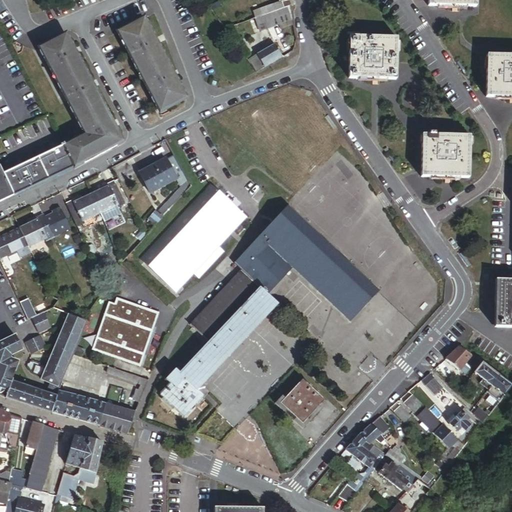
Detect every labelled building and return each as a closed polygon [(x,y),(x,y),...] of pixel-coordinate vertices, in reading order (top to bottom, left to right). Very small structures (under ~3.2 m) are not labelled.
[(289,9),(294,7),(291,0),(280,0),(282,4),(268,8),(271,15),(289,9)] [(428,0),(429,8),(476,9),(476,0),(428,0)] [(255,21),(271,15),(268,8),(252,14),(255,21)] [(233,43),(292,22),(289,9),(271,15),(255,21),(225,31),(233,43)] [(186,100),(145,19),(119,32),(161,113),(186,100)] [(73,169),(120,146),(68,38),(41,52),(83,138),(62,147),(73,169)] [(349,82),(397,82),(398,41),(350,40),(349,82)] [(255,76),(281,61),(273,47),(247,63),(255,76)] [(485,101),(511,101),(511,58),(486,58),(485,101)] [(421,181),(469,182),(470,139),(434,139),(429,138),(427,138),(422,138),(421,181)] [(12,198),(73,169),(62,147),(2,176),(12,198)] [(173,158),(146,173),(139,177),(149,196),(172,183),(174,187),(180,188),(186,183),(173,158)] [(0,203),(12,198),(2,176),(0,172),(0,203)] [(159,214),(164,219),(190,190),(187,184),(159,214)] [(116,212),(123,208),(112,185),(105,189),(107,191),(91,198),(100,216),(115,209),(116,212)] [(176,294),(245,220),(210,187),(140,261),(176,294)] [(73,204),(67,207),(78,230),(84,227),(83,224),(100,216),(91,198),(74,206),(73,204)] [(376,294),(286,210),(259,239),(266,246),(291,270),(348,323),(376,294)] [(162,221),(156,215),(147,224),(154,230),(162,221)] [(47,242),(54,239),(43,217),(36,220),(37,221),(20,229),(28,248),(45,240),(47,242)] [(7,257),(28,248),(20,229),(0,237),(0,257),(5,255),(7,257)] [(242,273),(266,296),(291,270),(266,246),(242,273)] [(279,308),(266,296),(242,273),(190,328),(207,344),(204,347),(206,349),(179,377),(174,373),(165,382),(170,387),(159,398),(182,419),(195,405),(202,399),(197,395),(212,379),(279,308)] [(511,283),(499,283),(498,331),(511,331),(511,283)] [(29,301),(20,305),(28,321),(32,320),(37,317),(29,301)] [(113,308),(108,306),(91,354),(115,362),(116,359),(121,361),(119,364),(139,371),(143,359),(153,331),(158,317),(115,302),(113,308)] [(39,334),(50,329),(43,314),(37,317),(32,320),(39,334)] [(58,394),(87,322),(69,316),(43,382),(52,385),(47,395),(11,384),(8,396),(6,402),(52,416),(58,394)] [(155,332),(153,331),(143,359),(146,360),(155,332)] [(32,357),(47,349),(41,337),(27,344),(32,357)] [(0,392),(8,396),(11,384),(18,364),(10,361),(11,358),(23,352),(16,338),(0,345),(0,392)] [(445,363),(460,374),(469,362),(471,359),(459,350),(445,363)] [(75,358),(82,360),(84,354),(77,352),(75,358)] [(460,374),(464,378),(474,366),(469,362),(460,374)] [(473,375),(490,388),(498,377),(481,364),(473,375)] [(135,404),(139,406),(148,385),(108,371),(106,376),(142,388),(141,393),(139,393),(135,404)] [(498,405),(503,398),(490,388),(473,375),(471,377),(479,383),(477,387),(485,393),(484,395),(498,405)] [(511,388),(498,377),(490,388),(503,398),(511,388)] [(195,405),(199,409),(210,396),(206,392),(215,382),(212,379),(197,395),(202,399),(195,405)] [(425,389),(435,398),(443,390),(434,381),(425,389)] [(302,430),(324,406),(299,383),(277,406),(302,430)] [(52,416),(91,427),(97,405),(58,394),(52,416)] [(415,417),(423,409),(413,399),(405,408),(415,417)] [(91,427),(97,429),(103,407),(97,405),(91,427)] [(133,421),(134,417),(103,407),(97,429),(126,437),(133,421)] [(403,427),(409,420),(397,410),(392,416),(403,427)] [(469,421),(473,417),(465,410),(461,413),(469,421)] [(487,414),(485,417),(478,411),(476,413),(486,421),(489,417),(487,414)] [(14,454),(21,421),(0,413),(0,452),(4,454),(5,453),(6,453),(8,452),(14,454)] [(471,427),(467,423),(469,421),(461,413),(455,420),(449,426),(457,434),(461,430),(464,434),(471,427)] [(482,426),(486,421),(476,413),(473,417),(479,423),(482,426)] [(476,427),(479,423),(473,417),(469,421),(476,427)] [(447,424),(449,426),(455,420),(453,418),(447,424)] [(25,450),(36,453),(43,428),(33,424),(25,450)] [(381,437),(377,434),(383,429),(376,424),(358,439),(365,444),(370,448),(376,442),(381,437)] [(26,491),(41,495),(58,433),(43,428),(36,453),(28,483),(26,491)] [(377,434),(381,437),(387,432),(383,429),(377,434)] [(450,451),(457,443),(442,429),(435,437),(450,451)] [(66,467),(80,472),(89,443),(74,438),(66,467)] [(351,457),(352,458),(365,444),(358,439),(346,453),(351,457)] [(370,448),(376,453),(382,446),(376,442),(370,448)] [(89,443),(80,472),(86,473),(96,477),(102,447),(89,443)] [(370,448),(365,444),(352,458),(369,471),(363,475),(354,479),(347,489),(338,501),(347,508),(356,496),(385,459),(376,453),(370,448)] [(108,462),(116,464),(116,460),(125,462),(127,452),(110,448),(108,462)] [(445,466),(453,458),(442,448),(435,456),(445,466)] [(351,457),(346,453),(341,459),(337,463),(342,467),(345,463),(346,464),(347,463),(347,462),(351,457)] [(398,469),(401,465),(403,463),(398,459),(393,455),(390,458),(388,456),(386,459),(398,469)] [(401,494),(408,485),(399,478),(403,473),(402,472),(399,470),(398,471),(392,466),(388,470),(386,468),(379,477),(401,494)] [(19,490),(21,482),(22,478),(12,475),(9,488),(11,488),(19,490)] [(5,476),(0,478),(0,484),(7,487),(9,477),(5,476)] [(58,494),(68,497),(73,480),(63,476),(58,494)] [(21,490),(26,491),(28,483),(21,482),(19,490),(21,490)] [(427,498),(431,493),(417,483),(413,488),(427,498)] [(0,510),(6,511),(9,496),(11,488),(9,488),(7,487),(0,484),(0,510)] [(15,498),(19,499),(21,490),(19,490),(11,488),(9,496),(15,498)] [(5,511),(11,511),(15,498),(9,496),(6,511),(5,511)] [(15,511),(42,511),(43,509),(18,503),(15,511)] [(430,511),(432,510),(423,503),(416,511),(430,511)]
